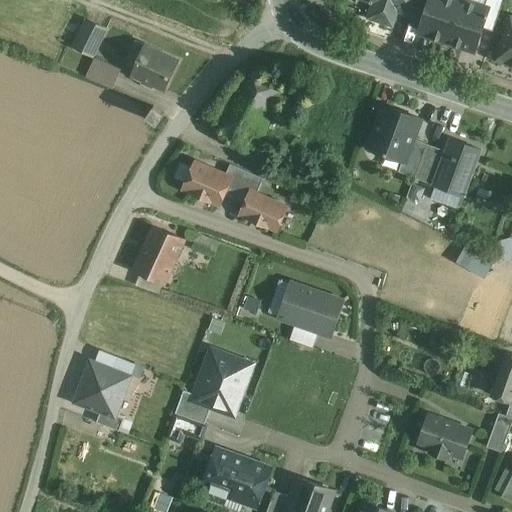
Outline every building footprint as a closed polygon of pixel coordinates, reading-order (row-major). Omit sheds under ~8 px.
[(404,0),(367,0),(375,3),(370,18),(392,25),(400,0),(404,1),(404,0)] [(418,0),(416,5),(428,10),(430,0),(418,0)] [(430,0),(428,10),(421,30),(420,34),(447,43),(461,0),(430,0)] [(485,7),(463,0),(461,0),(447,43),(474,52),(482,28),(489,8),(485,7)] [(503,0),(487,0),(485,7),(489,8),(482,28),(494,31),(503,0)] [(428,10),(416,5),(409,27),(421,30),(428,10)] [(511,18),(498,60),(511,64),(511,18)] [(107,29),(87,19),(73,47),(93,57),(107,29)] [(179,61),(145,45),(138,62),(138,63),(132,75),(143,80),(143,82),(153,87),(154,85),(165,90),(179,61)] [(122,70),(96,58),(88,76),(87,78),(113,89),(115,86),(122,70)] [(248,74),(218,128),(250,146),(259,131),(280,92),(248,74)] [(370,149),(403,160),(405,161),(413,139),(420,119),(385,106),(370,149)] [(154,107),(147,118),(158,125),(165,114),(154,107)] [(269,137),(259,131),(250,146),(249,146),(260,152),(269,137)] [(433,185),(446,151),(413,139),(405,161),(403,160),(399,172),(414,178),(428,183),(433,185)] [(481,150),(451,139),(446,151),(433,185),(464,196),(481,150)] [(226,176),(196,163),(185,189),(219,204),(223,195),(231,178),(226,176)] [(247,172),(231,165),(226,176),(231,178),(223,195),(234,200),(247,172)] [(283,175),(266,168),(261,178),(263,179),(278,185),(283,175)] [(261,178),(247,172),(234,200),(246,205),(251,192),(256,195),(263,179),(261,178)] [(300,182),(283,175),(278,185),(295,192),(300,182)] [(428,183),(414,178),(406,200),(419,205),(428,183)] [(256,195),(251,192),(246,205),(242,214),(276,229),(286,207),(256,195)] [(184,240),(155,228),(135,270),(142,273),(163,282),(164,283),(184,240)] [(212,242),(198,236),(198,235),(187,231),(186,236),(186,238),(190,241),(195,243),(193,248),(208,254),(212,242)] [(493,260),(464,244),(456,259),(484,275),(493,260)] [(163,282),(142,273),(137,286),(159,293),(163,282)] [(341,302),(293,285),(282,317),(330,334),(341,302)] [(195,395),(193,400),(212,407),(235,416),(253,365),(212,350),(195,395)] [(511,353),(508,352),(492,395),(511,402),(507,415),(511,416),(511,353)] [(141,366),(109,354),(104,367),(130,377),(135,379),(141,366)] [(104,367),(91,362),(76,401),(101,411),(115,416),(116,415),(130,377),(104,367)] [(206,424),(212,407),(193,400),(195,395),(184,391),(176,412),(206,424)] [(124,418),(116,415),(115,416),(101,411),(97,422),(120,430),(124,418)] [(206,424),(176,413),(167,437),(180,442),(184,433),(202,440),(208,425),(206,424)] [(511,424),(511,417),(499,413),(487,447),(502,452),(511,424)] [(471,431),(430,416),(420,442),(433,446),(431,452),(447,458),(449,452),(462,457),(471,431)] [(270,468),(217,449),(208,474),(214,476),(212,481),(213,481),(206,500),(224,507),(228,496),(257,506),(270,468)] [(326,511),(334,491),(299,479),(292,497),(286,511),(326,511)] [(511,481),(510,480),(502,496),(511,501),(511,481)] [(286,511),(292,497),(275,491),(267,511),(286,511)] [(390,511),(363,502),(359,511),(390,511)]
